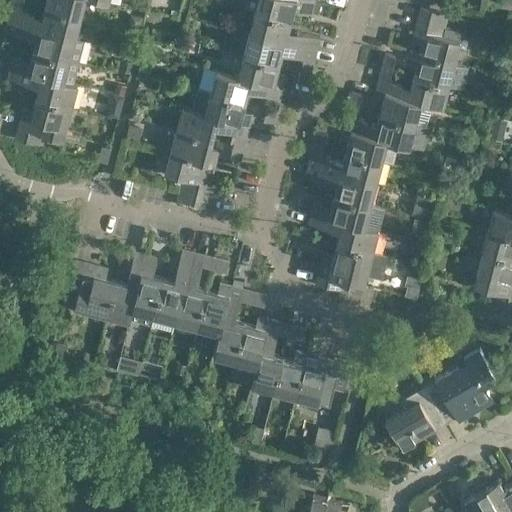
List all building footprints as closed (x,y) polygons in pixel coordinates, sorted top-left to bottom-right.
[(84,0),(46,0),(45,4),(81,14),(84,0)] [(256,7),(256,9),(291,18),(294,6),(303,8),(302,10),(311,12),(314,1),(308,0),(248,0),(247,4),(256,7)] [(11,6),(8,17),(75,35),(84,38),(91,40),(93,30),(86,28),(89,16),(81,14),(45,4),(42,16),(34,14),(34,13),(11,6)] [(445,23),(448,13),(421,6),(418,16),(445,23)] [(288,29),(291,18),(256,9),(250,31),(317,49),(320,36),(297,30),(297,32),(288,29)] [(422,41),(419,51),(455,61),(460,39),(442,35),(445,23),(418,16),(412,40),(413,40),(413,39),(422,41)] [(34,48),(69,57),(79,60),(84,38),(75,35),(8,17),(5,29),(28,36),(28,35),(37,37),(34,48)] [(314,59),(317,49),(250,31),(244,52),(280,61),(282,50),(291,52),(291,53),(314,59)] [(79,60),(69,57),(34,48),(31,60),(22,58),(23,57),(14,54),(11,65),(64,78),(64,79),(73,81),(79,60)] [(416,63),(413,74),(449,83),(463,87),(469,65),(455,61),(419,51),(419,52),(410,49),(406,61),(407,62),(408,61),(416,63)] [(238,74),(283,86),(286,74),(285,74),(285,75),(276,73),(280,61),(244,52),(239,73),(238,73),(238,74)] [(395,55),(385,52),(383,62),(393,65),(395,55)] [(280,97),(283,87),(283,86),(238,74),(238,73),(205,64),(199,87),(246,99),(249,88),(257,90),(257,91),(280,97)] [(40,84),(37,96),(72,105),(78,82),(73,81),(64,79),(64,78),(11,65),(8,77),(31,83),(31,82),(40,84)] [(308,84),(310,73),(300,71),(297,81),(308,84)] [(379,76),(376,88),(421,100),(432,103),(443,106),(449,83),(413,74),(410,86),(402,84),(402,82),(379,76)] [(193,108),(205,111),(249,124),(253,112),(252,112),(251,113),(243,110),(246,99),(199,87),(193,108)] [(432,103),(421,100),(376,88),(373,99),(374,100),(374,99),(383,101),(380,111),(415,121),(427,124),(432,103)] [(351,90),(349,100),(359,103),(362,92),(351,90)] [(18,127),(45,134),(63,138),(72,105),(37,96),(34,107),(25,105),(25,104),(24,103),(18,127)] [(108,106),(105,114),(110,116),(118,118),(118,117),(121,108),(122,105),(112,102),(108,106)] [(249,124),(205,111),(193,108),(183,105),(177,127),(212,137),(215,125),(224,127),(223,129),(247,135),(249,124)] [(347,107),(342,125),(387,137),(387,138),(397,141),(409,144),(415,121),(380,111),(377,124),(368,122),(368,120),(355,117),(357,110),(347,107)] [(274,121),(277,111),(266,108),(264,119),(274,121)] [(349,138),(346,149),(381,159),(392,161),(397,141),(387,138),(387,137),(342,125),(339,137),(340,137),(340,136),(349,138)] [(18,127),(16,136),(15,137),(43,144),(45,134),(18,127)] [(177,127),(171,150),(206,160),(206,159),(216,162),(219,150),(218,149),(217,151),(209,148),(212,137),(177,127)] [(318,128),(315,138),(325,141),(328,130),(318,128)] [(230,156),(240,159),(243,149),(233,146),(230,156)] [(308,163),(376,181),(381,159),(346,149),(343,161),(334,159),(335,158),(311,152),(308,163)] [(206,160),(171,150),(165,172),(183,176),(180,187),(207,194),(213,171),(212,171),(212,172),(203,170),(206,160)] [(337,182),(334,193),(370,202),(376,181),(308,163),(305,175),(329,181),(329,180),(337,182)] [(207,194),(180,187),(177,198),(204,205),(207,194)] [(311,210),(364,224),(370,202),(334,193),(331,205),(323,203),(323,202),(314,199),(311,210)] [(511,212),(493,208),(488,229),(511,234),(511,212)] [(340,229),(337,241),(373,250),(379,228),(364,224),(311,210),(308,222),(331,228),(332,227),(340,229)] [(511,234),(488,229),(482,251),(511,259),(511,234)] [(325,249),(319,272),(346,279),(364,284),(373,250),(337,241),(334,252),(326,250),(326,249),(325,249)] [(175,279),(164,276),(152,324),(174,330),(177,319),(194,250),(182,247),(176,270),(177,271),(175,279)] [(133,307),(147,253),(135,250),(129,273),(130,274),(128,282),(116,279),(107,315),(130,321),(130,318),(133,307)] [(177,319),(198,324),(208,288),(196,285),(198,276),(199,277),(205,253),(194,250),(177,319)] [(493,280),(491,289),(511,294),(511,259),(482,251),(476,275),(493,280)] [(147,253),(133,307),(130,318),(152,324),(164,276),(152,273),(154,265),(155,265),(158,256),(147,253)] [(229,260),(219,257),(216,267),(227,270),(229,260)] [(86,261),(75,258),(67,285),(79,288),(86,261)] [(79,288),(74,306),(107,315),(116,279),(105,276),(107,268),(108,268),(108,267),(86,261),(79,288)] [(319,272),(316,283),(343,290),(346,279),(319,272)] [(198,324),(219,329),(220,330),(233,284),(220,281),(220,282),(221,282),(219,291),(208,288),(198,324)] [(213,352),(236,358),(246,322),(234,318),(236,310),(237,310),(243,287),(233,284),(220,330),(219,329),(213,352)] [(362,287),(355,285),(353,292),(360,294),(362,287)] [(417,298),(419,288),(412,286),(407,289),(405,295),(417,298)] [(511,294),(491,289),(488,301),(511,307),(511,294)] [(267,293),(257,291),(254,301),(265,304),(267,293)] [(246,322),(236,358),(233,370),(253,375),(256,363),(258,364),(270,318),(258,315),(258,316),(259,316),(257,325),(246,322)] [(258,364),(256,363),(253,375),(250,385),(274,391),(284,356),(272,353),(274,344),(275,344),(281,321),(270,318),(258,364)] [(296,325),(293,335),(303,338),(306,327),(296,325)] [(426,385),(443,415),(445,418),(454,412),(454,413),(490,392),(485,384),(498,377),(480,347),(464,357),(468,364),(460,369),(457,365),(434,379),(435,380),(426,385)] [(274,391),(296,397),(306,361),(308,352),(297,349),(294,358),(284,356),(274,391)] [(316,364),(306,361),(296,397),(318,403),(322,385),(344,391),(351,363),(319,355),(316,364)] [(432,421),(443,415),(426,385),(401,399),(406,407),(385,419),(402,448),(437,428),(432,421)] [(334,430),(318,426),(312,451),(328,455),(334,430)] [(493,483),(464,500),(471,511),(511,511),(511,483),(504,488),(499,479),(493,483)] [(460,492),(453,480),(445,485),(452,497),(460,492)] [(339,511),(342,503),(312,495),(309,508),(302,506),(300,511),(339,511)]
